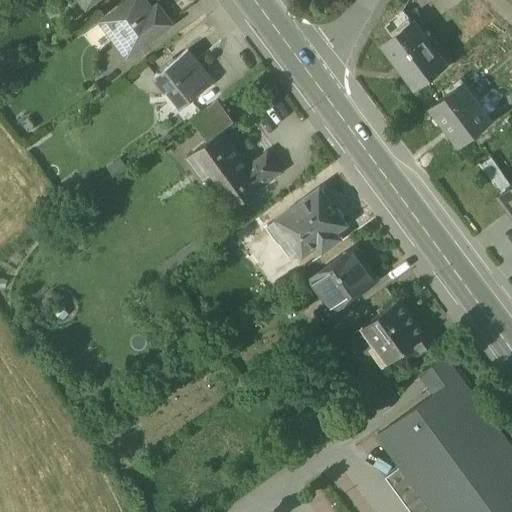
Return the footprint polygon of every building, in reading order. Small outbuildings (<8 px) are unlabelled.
[(156,14),(145,0),(130,0),(103,20),(128,55),(171,23),(162,10),(156,14)] [(403,13),(384,28),(392,38),(411,23),(403,13)] [(444,67),(411,23),(392,38),(382,46),(415,89),(444,67)] [(187,51),(155,76),(167,91),(171,88),(183,103),(180,105),(182,106),(212,82),(187,51)] [(462,85),(430,109),(445,130),(448,128),(460,144),(457,146),(458,147),(490,123),(462,85)] [(196,115),(209,135),(235,119),(222,98),(196,115)] [(249,165),(223,129),(188,155),(189,156),(198,149),(237,203),(282,170),(268,151),(249,165)] [(491,156),(480,163),(496,190),(508,183),(491,156)] [(511,185),(496,197),(496,198),(498,197),(511,215),(511,185)] [(331,205),(316,186),(271,221),(283,236),(277,240),(288,255),(298,247),(303,254),(318,243),(323,249),(339,237),(334,231),(344,223),(342,220),(342,215),(342,214),(338,209),(331,205)] [(353,247),(310,278),(312,280),(313,278),(321,289),(319,291),(321,293),(330,287),(343,305),(376,281),(376,279),(375,280),(358,256),(359,256),(353,247)] [(171,278),(161,286),(178,309),(183,306),(172,292),(178,287),(171,278)] [(188,301),(178,287),(172,292),(183,306),(188,301)] [(401,298),(365,324),(380,343),(372,349),(383,365),(409,346),(427,333),(426,331),(401,298)] [(179,314),(170,320),(182,336),(191,330),(179,314)] [(427,333),(409,346),(416,355),(438,339),(430,329),(426,331),(427,333)] [(511,511),(511,447),(446,356),(421,374),(435,393),(379,434),(403,466),(387,477),(412,511),(511,511)]
